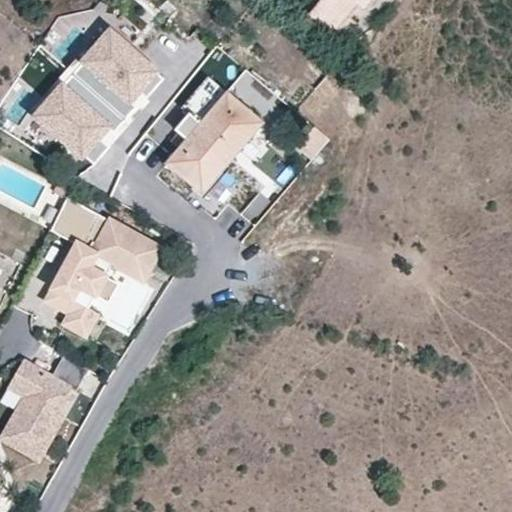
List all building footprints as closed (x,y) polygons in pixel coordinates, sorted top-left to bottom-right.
[(358,0),(323,0),(311,15),(333,32),(343,20),(358,0)] [(147,98),(165,78),(111,31),(37,117),(84,158),(86,156),(96,165),(112,147),(107,143),(146,97),(147,98)] [(179,133),(187,140),(179,149),(167,164),(204,194),(264,124),(228,94),(209,78),(182,108),(190,115),(177,131),(179,133)] [(302,144),(316,155),(329,140),(315,128),(302,144)] [(179,133),(171,141),(179,149),(187,140),(179,133)] [(55,192),(67,198),(76,180),(65,174),(55,192)] [(159,245),(67,198),(51,229),(77,242),(73,252),(77,254),(74,260),(70,257),(54,288),(65,294),(59,305),(71,311),(66,322),(87,333),(98,311),(89,306),(96,294),(106,274),(112,262),(122,267),(129,253),(150,263),(159,245)] [(142,278),(150,263),(129,253),(122,267),(142,278)] [(109,301),(119,281),(106,274),(96,294),(109,301)] [(59,305),(65,294),(54,288),(48,299),(59,305)] [(64,414),(77,391),(83,393),(94,372),(70,358),(58,379),(57,382),(51,379),(53,376),(29,363),(15,388),(32,398),(7,441),(44,462),(70,417),(64,414)]
